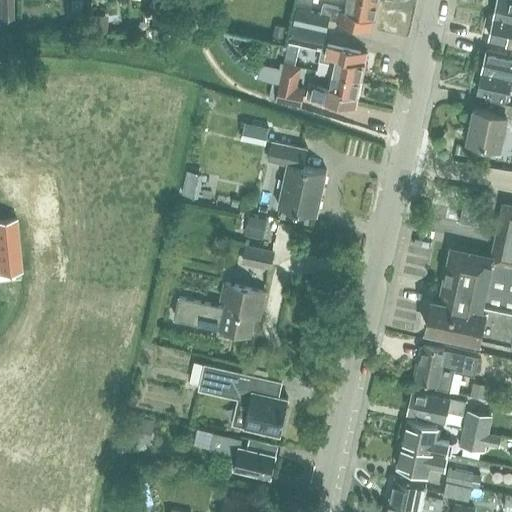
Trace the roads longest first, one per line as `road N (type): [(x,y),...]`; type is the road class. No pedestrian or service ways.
road 1 (tertiary): [(325,511),(401,162)]
road 2 (tertiary): [(401,162),(438,0)]
